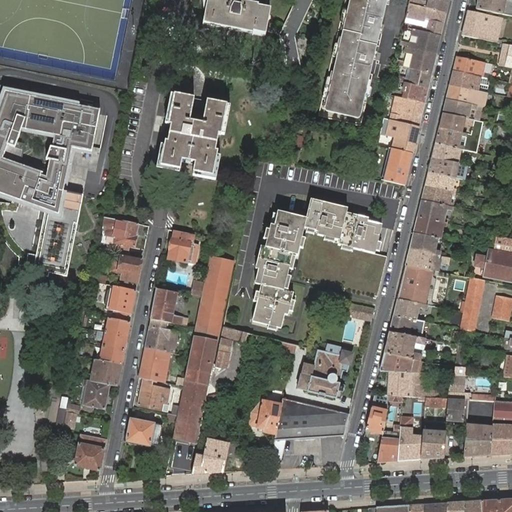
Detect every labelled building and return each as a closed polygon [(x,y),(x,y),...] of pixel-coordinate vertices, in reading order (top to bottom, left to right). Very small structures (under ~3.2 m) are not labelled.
[(261,36),(266,10),(265,10),(266,0),(207,0),(203,24),(261,36)] [(312,0),(296,0),(280,36),(286,68),(301,68),(295,38),(312,0)] [(381,24),(386,4),(387,0),(350,0),(348,11),(343,30),(342,37),(337,56),(334,71),(325,108),(326,110),(357,118),(359,116),(363,103),(363,102),(368,80),(370,73),(373,59),(375,51),(376,45),(379,32),(381,24)] [(422,1),(417,0),(409,0),(409,4),(427,8),(447,13),(449,0),(428,0),(428,3),(422,1)] [(511,0),(478,0),(476,10),(502,15),(511,17),(511,0)] [(427,8),(409,4),(409,5),(406,17),(404,27),(407,28),(408,22),(409,23),(410,19),(424,22),(425,19),(430,20),(428,27),(427,33),(441,36),(447,13),(427,8)] [(270,11),(266,10),(261,36),(265,37),(270,11)] [(490,16),(468,12),(462,35),(485,40),(497,43),(502,18),(490,16)] [(409,23),(428,27),(430,20),(425,19),(424,22),(410,19),(409,23)] [(437,54),(441,36),(427,33),(414,30),(412,35),(419,37),(417,45),(410,43),(409,48),(414,49),(437,54)] [(419,37),(412,35),(410,43),(417,45),(419,37)] [(332,55),(337,56),(342,37),(339,36),(337,44),(335,43),(332,55)] [(500,65),(506,66),(510,47),(504,45),(500,65)] [(432,74),(437,54),(414,49),(409,48),(406,47),(405,53),(407,54),(413,55),(411,62),(406,61),(404,65),(401,65),(401,67),(404,67),(409,68),(409,69),(412,69),(432,74)] [(457,57),(453,72),(482,78),(487,79),(488,74),(481,73),(484,63),(457,57)] [(481,73),(488,74),(492,75),(494,65),(484,63),(481,73)] [(396,76),(396,77),(395,81),(407,84),(408,84),(428,89),(432,74),(412,69),(409,80),(406,79),(396,76)] [(322,108),(325,108),(334,71),(331,71),(329,77),(328,76),(322,98),(324,99),(322,108)] [(453,72),(450,86),(479,91),(480,92),(488,93),(491,79),(487,79),(482,78),(453,72)] [(371,80),(368,80),(363,102),(366,103),(367,96),(369,97),(371,88),(369,88),(371,80)] [(425,104),(428,89),(408,84),(407,84),(406,87),(404,86),(403,89),(406,90),(409,90),(408,93),(405,93),(403,98),(425,104)] [(14,86),(0,85),(0,136),(2,137),(0,143),(0,193),(16,200),(14,205),(9,205),(9,216),(23,217),(20,258),(19,267),(30,268),(30,265),(37,265),(35,273),(47,276),(48,272),(68,276),(84,195),(64,191),(73,148),(82,150),(84,139),(94,141),(101,110),(14,92),(14,86)] [(450,86),(446,100),(471,105),(476,106),(485,107),(489,93),(488,93),(480,92),(479,91),(450,86)] [(193,173),(213,176),(218,152),(216,151),(219,135),(221,135),(227,105),(209,101),(207,101),(195,99),(193,98),(194,94),(175,91),(174,95),(170,118),(168,125),(171,126),(169,134),(168,142),(165,141),(160,166),(181,170),(182,162),(194,165),(193,173)] [(403,98),(396,97),(393,110),(390,120),(419,127),(422,117),(425,104),(403,98)] [(486,111),(487,108),(476,106),(471,105),(446,100),(443,114),(468,119),(470,108),(477,110),(486,111)] [(477,110),(470,108),(468,119),(472,120),(474,120),(475,120),(477,110)] [(439,128),(467,134),(468,131),(458,128),(459,121),(463,122),(463,123),(471,125),(472,120),(468,119),(443,114),(439,128)] [(387,128),(382,127),(381,129),(387,131),(397,134),(398,129),(404,131),(417,134),(419,127),(390,120),(389,120),(387,128)] [(479,137),(482,121),(474,120),(471,135),(473,135),(479,137)] [(470,148),(473,135),(471,135),(467,134),(439,128),(435,144),(462,149),(464,150),(465,147),(470,148)] [(387,131),(381,129),(380,134),(396,138),(393,149),(399,151),(413,154),(417,134),(404,131),(398,129),(397,134),(387,131)] [(94,141),(84,139),(82,150),(92,152),(94,141)] [(432,158),(461,164),(462,161),(459,160),(456,159),(458,152),(461,153),(462,149),(435,144),(432,158)] [(384,181),(386,182),(405,186),(413,154),(399,151),(393,149),(392,149),(384,181)] [(300,152),(293,150),(291,161),(298,163),(300,152)] [(464,165),(461,164),(432,158),(429,172),(455,178),(461,179),(464,165)] [(455,181),(455,178),(429,172),(425,187),(456,193),(456,189),(453,188),(450,188),(452,181),(455,181)] [(455,196),(456,193),(425,187),(422,201),(453,207),(454,203),(450,203),(447,202),(449,195),(452,195),(455,196)] [(378,297),(387,257),(375,254),(382,227),(382,225),(372,223),(369,222),(368,222),(369,219),(346,213),(347,209),(324,204),(321,203),(311,200),(306,219),(278,212),(275,223),(274,226),(274,227),(271,226),(266,248),(261,247),(256,269),(259,270),(255,284),(262,286),(253,322),(282,329),(285,319),(285,316),(285,315),(288,316),(293,293),(284,291),(286,281),(287,277),(291,263),(297,265),(300,265),(304,266),(301,278),(308,279),(310,280),(343,288),(345,289),(374,296),(377,297),(378,297)] [(452,211),(453,207),(422,201),(418,217),(447,223),(449,218),(446,217),(443,216),(444,210),(447,210),(452,211)] [(14,253),(20,258),(23,217),(9,216),(9,205),(0,204),(0,231),(6,242),(14,253)] [(447,227),(447,223),(418,217),(414,233),(438,238),(448,240),(449,236),(442,235),(439,234),(441,225),(444,226),(447,227)] [(109,222),(108,226),(118,228),(119,224),(114,223),(114,219),(109,218),(109,222)] [(135,237),(138,224),(119,220),(114,219),(114,223),(119,224),(118,228),(108,226),(106,235),(116,238),(115,243),(135,247),(137,237),(135,237)] [(194,235),(188,234),(175,231),(173,240),(172,240),(169,251),(170,251),(169,259),(186,263),(190,264),(195,265),(199,245),(193,244),(194,235)] [(414,233),(410,250),(436,255),(440,256),(441,252),(435,251),(438,238),(414,233)] [(511,239),(497,236),(494,249),(494,252),(511,255),(511,239)] [(101,242),(99,250),(116,253),(117,245),(101,242)] [(491,249),(482,247),(481,257),(477,256),(475,266),(482,267),(482,270),(486,271),(485,276),(510,281),(511,273),(511,255),(494,252),(490,251),(491,249)] [(438,260),(436,255),(410,250),(406,266),(432,271),(435,271),(438,272),(441,260),(438,260)] [(185,379),(185,381),(186,381),(174,439),(188,442),(196,443),(207,386),(208,386),(216,343),(233,263),(213,259),(214,254),(211,253),(210,258),(205,284),(202,296),(202,299),(197,321),(196,328),(194,338),(190,357),(185,379)] [(122,280),(138,284),(142,261),(122,257),(120,264),(113,262),(111,271),(118,273),(123,274),(122,280)] [(432,271),(406,266),(398,300),(425,305),(432,271)] [(106,277),(93,275),(92,283),(105,285),(106,277)] [(461,329),(474,332),(484,281),(471,278),(464,313),(461,329)] [(200,296),(202,296),(205,284),(195,282),(194,286),(202,288),(200,296)] [(92,283),(91,288),(106,291),(106,289),(109,290),(107,291),(104,304),(106,306),(105,310),(116,312),(115,320),(130,323),(131,315),(136,291),(107,285),(105,285),(92,283)] [(192,294),(200,296),(202,288),(194,286),(192,294)] [(176,302),(177,294),(157,290),(151,320),(161,322),(171,324),(182,325),(183,318),(176,317),(173,315),(176,302)] [(506,320),(510,298),(497,296),(493,318),(506,320)] [(427,309),(428,306),(425,305),(398,300),(394,316),(416,321),(419,308),(427,309)] [(374,312),(375,309),(351,305),(349,315),(354,315),(353,319),(372,322),(374,312)] [(420,325),(421,322),(416,321),(394,316),(390,333),(417,338),(418,333),(413,332),(412,333),(410,333),(412,324),(420,325)] [(115,320),(109,319),(107,331),(102,330),(101,332),(106,333),(127,337),(130,323),(115,320)] [(186,326),(196,328),(197,321),(187,319),(186,326)] [(161,322),(151,320),(149,326),(145,348),(168,353),(171,354),(171,350),(174,350),(177,336),(174,335),(175,331),(160,329),(161,322)] [(235,331),(223,328),(221,339),(218,352),(215,368),(224,369),(228,366),(230,355),(233,342),(240,343),(250,346),(251,341),(253,335),(243,333),(235,331)] [(466,333),(455,331),(453,338),(465,340),(466,333)] [(101,332),(98,332),(96,342),(104,343),(103,347),(124,351),(127,337),(106,333),(101,332)] [(424,346),(426,340),(417,338),(390,333),(387,343),(414,348),(415,344),(424,346)] [(295,354),(297,346),(278,341),(276,349),(295,354)] [(420,361),(421,361),(422,355),(413,353),(414,348),(387,343),(385,353),(420,361)] [(462,368),(464,347),(458,346),(457,357),(455,367),(462,368)] [(124,351),(103,347),(100,361),(121,365),(124,351)] [(338,392),(343,393),(344,388),(339,386),(340,385),(343,372),(348,373),(350,364),(352,355),(344,354),(343,357),(337,356),(339,349),(329,347),(327,353),(318,351),(314,368),(304,365),(301,375),(297,389),(308,391),(308,392),(335,399),(336,399),(338,392)] [(170,358),(171,354),(168,353),(145,348),(141,369),(139,378),(153,381),(154,379),(163,380),(166,381),(168,370),(164,370),(167,357),(170,358)] [(423,374),(429,374),(430,369),(419,367),(420,361),(385,353),(381,371),(389,372),(417,373),(423,374)] [(511,356),(507,355),(503,378),(511,378),(511,356)] [(100,361),(95,360),(91,382),(110,385),(117,387),(121,365),(100,361)] [(495,402),(495,396),(465,394),(465,376),(465,368),(462,368),(455,367),(454,375),(450,375),(450,378),(449,393),(448,399),(447,408),(446,421),(463,422),(467,423),(469,400),(495,402)] [(403,397),(425,398),(425,394),(422,394),(422,391),(423,374),(417,373),(389,372),(388,396),(389,396),(403,397)] [(153,381),(139,378),(138,385),(143,386),(138,406),(162,410),(163,405),(167,405),(170,390),(161,389),(155,388),(157,382),(153,381)] [(177,385),(184,387),(185,381),(185,379),(178,378),(177,385)] [(88,381),(84,380),(83,387),(87,387),(84,405),(83,405),(83,408),(85,411),(90,412),(94,411),(94,407),(104,410),(110,385),(91,382),(88,381)] [(387,410),(389,401),(389,396),(388,396),(375,395),(374,395),(372,406),(387,410)] [(68,398),(62,397),(59,408),(66,410),(68,398)] [(442,408),(447,408),(448,399),(437,398),(426,398),(425,407),(431,407),(431,408),(435,408),(438,409),(441,409),(442,408)] [(344,437),(349,415),(283,399),(282,404),(282,405),(279,420),(276,434),(275,441),(277,441),(282,441),(285,441),(302,440),(322,438),(344,437)] [(282,405),(282,404),(271,401),(270,403),(264,402),(263,402),(261,401),(252,413),(249,426),(258,427),(258,428),(265,430),(264,432),(276,434),(279,420),(282,405)] [(511,402),(506,402),(495,402),(493,418),(493,425),(493,426),(492,428),(490,456),(511,454),(511,402)] [(81,407),(70,405),(68,411),(77,413),(79,413),(81,407)] [(383,435),(383,431),(387,410),(372,406),(366,431),(383,435)] [(66,410),(59,408),(56,427),(62,428),(66,410)] [(77,413),(68,411),(65,427),(74,429),(74,428),(77,413)] [(167,421),(176,423),(178,416),(173,415),(168,414),(167,421)] [(397,462),(421,460),(423,438),(411,437),(413,419),(408,419),(402,418),(401,426),(397,462)] [(154,424),(131,420),(126,442),(150,447),(150,445),(159,447),(163,426),(154,424)] [(464,458),(490,456),(492,428),(489,428),(486,427),(481,427),(467,425),(464,458)] [(377,463),(397,462),(401,426),(395,426),(394,432),(383,431),(383,435),(377,463)] [(421,460),(443,459),(445,432),(423,431),(423,438),(421,460)] [(75,467),(100,472),(105,449),(106,441),(98,439),(97,448),(85,445),(86,437),(81,436),(79,444),(75,467)] [(98,439),(86,437),(85,445),(97,448),(98,439)] [(196,455),(192,475),(224,473),(229,449),(230,444),(225,443),(211,440),(208,439),(207,444),(206,444),(204,454),(197,453),(196,455)] [(283,453),(285,441),(282,441),(277,441),(275,441),(273,450),(271,463),(269,469),(281,463),(282,458),(280,456),(283,453)] [(41,461),(42,471),(52,471),(51,460),(41,461)] [(481,511),(511,511),(511,499),(482,501),(481,511)] [(481,511),(482,501),(464,503),(463,511),(481,511)] [(463,511),(464,503),(447,503),(447,511),(463,511)]
